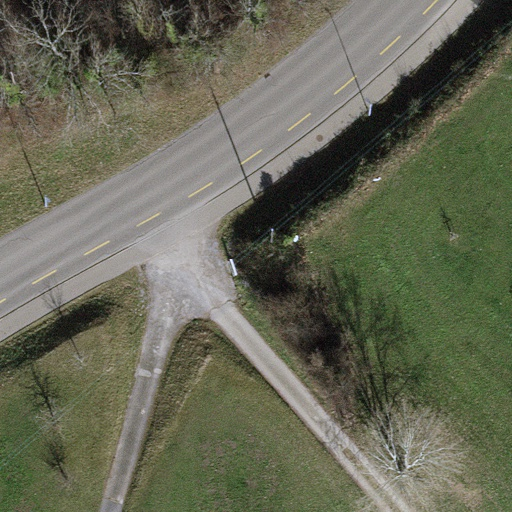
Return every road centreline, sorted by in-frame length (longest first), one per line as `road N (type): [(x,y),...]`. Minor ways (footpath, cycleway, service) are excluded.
road 1 (tertiary): [(0,280),(276,112),(404,0)]
road 2 (track): [(152,193),(191,272),(116,511)]
road 3 (track): [(191,272),(392,511)]
